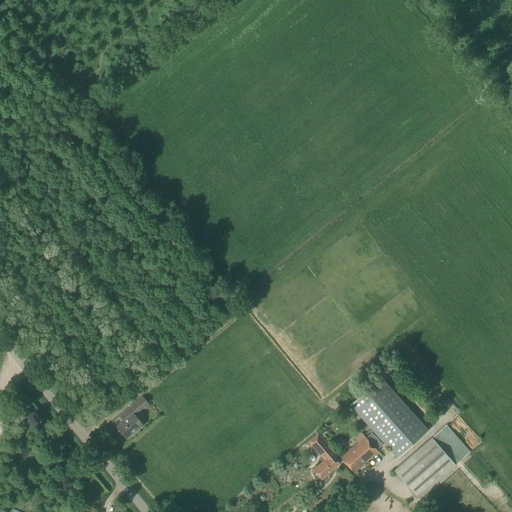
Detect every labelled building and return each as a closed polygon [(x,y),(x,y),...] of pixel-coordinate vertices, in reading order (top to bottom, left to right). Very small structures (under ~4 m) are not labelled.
[(388,369),(383,374),(394,386),(399,381),(388,369)] [(397,458),(428,431),(428,430),(381,378),(350,406),(397,458)] [(137,413),(148,404),(143,396),(132,405),(137,413)] [(126,439),(142,425),(133,414),(117,427),(126,439)] [(446,425),(433,437),(394,471),(417,498),(470,452),(446,425)] [(340,458),(341,458),(319,433),(309,442),(325,460),(313,470),(321,479),(343,460),(340,458)] [(343,460),(354,473),(378,452),(364,437),(341,458),(340,458),(343,460)] [(277,478),(284,472),(280,468),(273,474),(277,478)]
